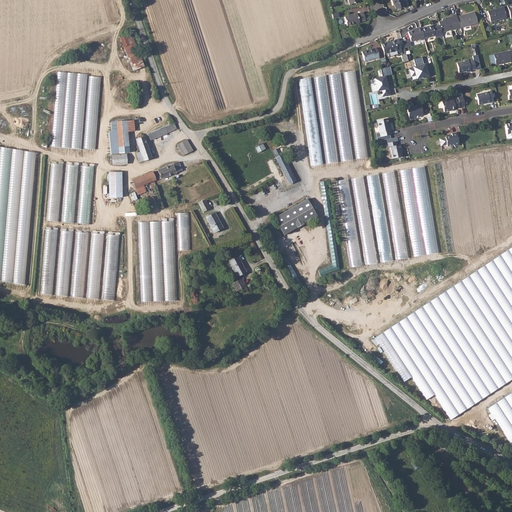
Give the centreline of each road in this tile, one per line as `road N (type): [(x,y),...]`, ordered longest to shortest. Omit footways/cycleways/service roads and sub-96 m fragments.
road 1 (unclassified): [(435,423),(304,315),(193,139)]
road 2 (unclassified): [(435,423),(167,511)]
road 3 (residential): [(193,139),(271,113),(293,69),(384,29)]
road 4 (unclassified): [(193,139),(164,97),(130,0)]
